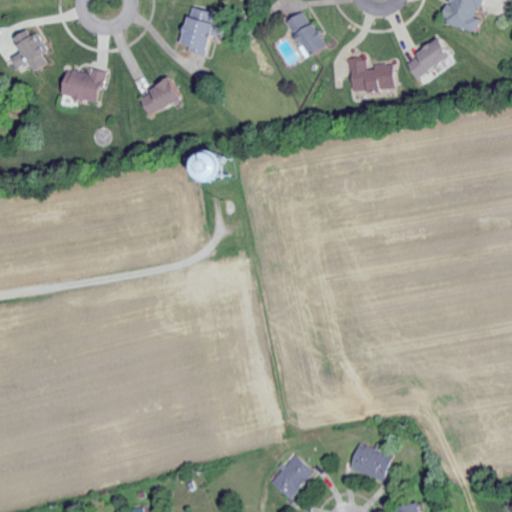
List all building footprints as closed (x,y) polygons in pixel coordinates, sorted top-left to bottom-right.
[(443,1),(443,25),(486,25),(486,16),(483,16),(483,1),(443,1)] [(214,54),(219,35),(229,37),(231,28),(221,25),(224,12),(198,6),(190,43),(197,45),(196,50),(214,54)] [(294,21),(307,46),(305,47),(311,59),(337,45),(330,34),(326,36),(312,10),(294,21)] [(22,68),(34,62),(39,71),(53,63),(49,55),(51,54),(36,27),(18,37),(27,51),(16,57),(22,68)] [(423,79),(460,54),(448,36),(411,62),(423,79)] [(403,88),(400,63),(372,66),(371,57),(354,59),(357,88),(372,87),(373,90),(403,88)] [(104,104),(113,71),(98,67),(96,74),(74,67),(67,92),(85,96),(85,98),(104,104)] [(146,97),(158,116),(191,96),(179,76),(146,97)]
